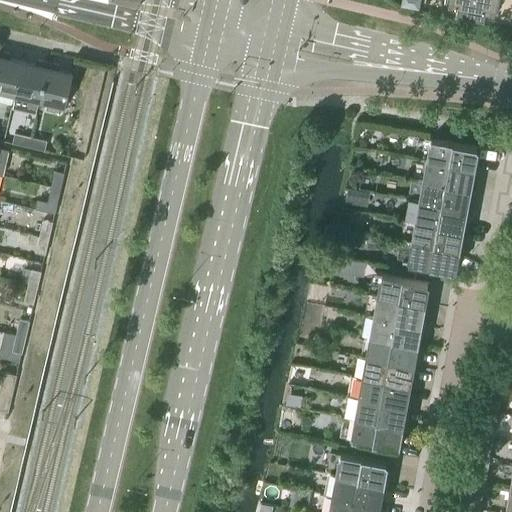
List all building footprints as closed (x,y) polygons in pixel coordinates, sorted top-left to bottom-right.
[(496,10),(498,0),(444,0),(445,1),(457,3),(456,11),(484,17),(486,9),(496,10)] [(0,89),(16,94),(24,61),(8,57),(9,51),(0,48),(0,89)] [(40,99),(49,60),(39,58),(37,64),(24,61),(16,94),(40,99)] [(58,63),(49,60),(40,99),(65,105),(72,72),(57,68),(58,63)] [(30,146),(32,136),(15,132),(13,142),(30,146)] [(47,140),(32,136),(30,146),(45,150),(47,140)] [(431,138),(427,159),(473,168),(477,147),(431,138)] [(0,145),(0,172),(4,174),(10,148),(0,145)] [(469,189),(473,168),(427,159),(423,180),(469,189)] [(55,170),(51,185),(62,187),(65,173),(55,170)] [(466,209),(469,189),(423,180),(419,200),(466,209)] [(58,205),(62,187),(51,185),(47,203),(58,205)] [(369,201),(370,188),(350,186),(349,199),(369,201)] [(462,229),(466,209),(419,200),(416,221),(462,229)] [(44,219),(40,235),(49,237),(53,221),(44,219)] [(458,250),(462,229),(416,221),(412,241),(458,250)] [(45,254),(49,237),(40,235),(36,251),(45,254)] [(454,271),(458,250),(412,241),(408,262),(454,271)] [(335,255),(333,267),(360,271),(362,259),(335,255)] [(408,262),(407,268),(443,275),(445,269),(408,262)] [(32,268),(28,284),(38,287),(42,271),(32,268)] [(384,273),(380,294),(426,302),(430,281),(384,273)] [(34,303),(38,287),(28,284),(24,300),(34,303)] [(422,323),(426,302),(380,294),(377,314),(422,323)] [(418,343),(422,323),(377,314),(373,334),(418,343)] [(19,317),(15,333),(26,336),(30,320),(19,317)] [(22,352),(26,336),(15,333),(12,349),(22,352)] [(414,363),(418,343),(373,334),(369,355),(414,363)] [(410,384),(414,363),(369,355),(365,376),(410,384)] [(5,371),(2,382),(15,385),(17,374),(5,371)] [(505,375),(486,372),(484,383),(503,387),(505,375)] [(406,405),(410,384),(365,376),(361,396),(406,405)] [(0,408),(9,410),(15,385),(2,382),(0,391),(0,408)] [(402,425),(406,405),(361,396),(358,416),(402,425)] [(500,399),(482,396),(480,408),(498,411),(500,399)] [(398,446),(402,425),(358,416),(353,438),(398,446)] [(496,424),(477,420),(475,432),(494,435),(496,424)] [(491,448),(473,445),(471,456),(489,460),(491,448)] [(342,453),(338,473),(384,482),(388,461),(342,453)] [(487,473),(469,469),(467,481),(485,484),(487,473)] [(380,503),(384,482),(338,473),(334,494),(380,503)] [(378,511),(380,503),(334,494),(331,511),(378,511)] [(483,497),(464,494),(462,505),(481,509),(483,497)]
